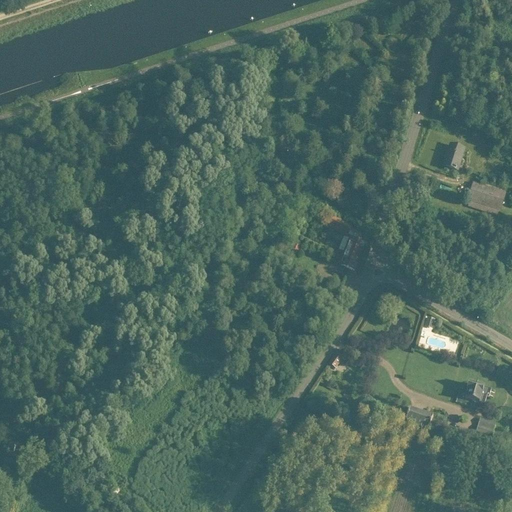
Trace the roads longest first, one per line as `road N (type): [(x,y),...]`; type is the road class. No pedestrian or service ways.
road 1 (unclassified): [(220,511),(372,269)]
road 2 (unclassified): [(372,269),(456,0)]
road 3 (unclassified): [(511,347),(372,269)]
